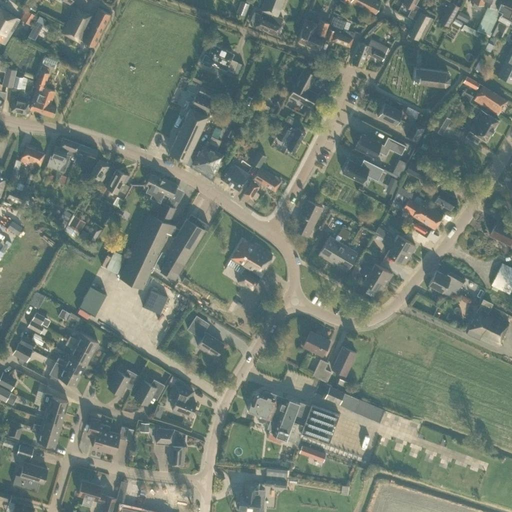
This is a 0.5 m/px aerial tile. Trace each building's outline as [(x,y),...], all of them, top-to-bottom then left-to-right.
[(246,11),(249,3),(241,0),(238,8),(246,11)] [(255,22),(253,26),(277,35),(283,18),(277,15),(282,0),(263,0),(260,9),(262,9),(260,14),(253,12),(249,20),(255,22)] [(380,2),(375,0),(349,0),(349,1),(374,13),(380,2)] [(407,15),(415,20),(420,11),(423,13),(425,10),(415,4),(416,0),(403,0),(402,3),(411,8),(407,15)] [(496,9),(499,1),(496,0),(470,0),(474,1),(472,7),(479,10),(482,3),(487,6),(477,30),(491,36),(498,17),(499,16),(502,11),(496,9)] [(502,11),(499,16),(498,17),(511,22),(511,15),(511,13),(511,4),(502,0),(500,0),(499,2),(499,1),(496,9),(502,11)] [(439,21),(448,26),(459,6),(450,1),(439,21)] [(0,7),(0,41),(4,44),(19,19),(0,7)] [(75,7),(61,33),(79,42),(80,40),(93,46),(110,14),(99,8),(94,17),(75,7)] [(31,25),(36,16),(26,9),(20,18),(31,25)] [(429,16),(423,13),(420,11),(415,20),(408,35),(417,40),(429,16)] [(27,36),(34,40),(45,19),(38,15),(27,36)] [(330,39),(331,40),(349,46),(354,33),(342,28),(345,21),(333,16),(325,37),(330,39)] [(297,41),(318,49),(328,23),(319,19),(317,23),(305,19),(297,41)] [(498,22),(495,28),(502,32),(505,25),(498,22)] [(475,33),(476,28),(463,24),(462,30),(475,33)] [(351,62),(361,66),(366,53),(381,60),(384,53),(387,47),(370,39),(367,45),(359,42),(351,62)] [(490,52),(493,44),(488,42),(484,49),(490,52)] [(232,71),(236,61),(230,59),(233,53),(212,44),(208,55),(204,53),(201,61),(203,62),(202,64),(210,67),(211,63),(225,70),(226,68),(232,71)] [(54,68),(58,59),(45,54),(41,63),(54,68)] [(477,62),(483,66),(486,61),(480,58),(477,62)] [(511,82),(511,65),(504,61),(496,76),(511,83),(511,82)] [(13,86),(16,75),(17,70),(6,67),(5,72),(2,84),(13,87),(13,86)] [(449,76),(445,72),(413,68),(413,72),(412,77),(411,82),(444,86),(448,83),(449,76)] [(29,109),(52,116),(56,106),(50,103),(54,90),(43,86),(48,72),(44,71),(39,69),(34,86),(36,87),(32,98),(29,109)] [(315,75),(303,69),(289,96),(308,106),(315,93),(307,89),(315,75)] [(23,77),(16,76),(13,86),(20,88),(23,77)] [(463,81),(476,88),(479,83),(466,76),(463,81)] [(214,90),(200,85),(197,92),(211,98),(214,90)] [(238,88),(232,85),(228,93),(235,96),(238,88)] [(474,100),(497,114),(506,100),(483,85),(474,100)] [(168,152),(186,160),(206,115),(205,115),(207,110),(208,110),(212,102),(195,95),(191,103),(196,105),(194,109),(189,107),(168,152)] [(11,110),(26,113),(29,100),(13,96),(11,110)] [(383,103),(377,116),(395,125),(401,112),(383,103)] [(417,117),(419,111),(407,106),(404,112),(417,117)] [(476,143),(480,137),(485,140),(498,120),(481,109),(468,130),(469,130),(465,136),(476,143)] [(432,128),(442,135),(451,119),(441,113),(432,128)] [(404,136),(417,142),(425,127),(412,121),(404,136)] [(289,129),(283,126),(276,138),(284,142),(282,144),(287,147),(286,148),(293,152),(304,132),(295,127),(294,129),(290,127),(289,129)] [(215,127),(210,136),(217,138),(221,129),(215,127)] [(361,134),(354,148),(374,158),(377,152),(385,156),(389,149),(401,155),(405,146),(387,137),(383,145),(381,144),(361,134)] [(192,163),(213,172),(222,154),(215,151),(220,140),(210,136),(205,146),(201,144),(192,163)] [(67,149),(66,153),(70,154),(70,155),(72,156),(72,157),(75,158),(74,161),(78,163),(82,154),(79,153),(79,152),(94,157),(97,150),(62,137),(59,146),(67,149)] [(70,155),(70,154),(66,153),(65,153),(66,149),(55,145),(51,155),(50,155),(46,165),(64,171),(70,155)] [(20,160),(38,168),(44,153),(26,146),(20,160)] [(250,162),(259,168),(266,157),(257,151),(250,162)] [(113,168),(99,159),(90,174),(98,179),(100,176),(103,178),(107,172),(109,174),(113,168)] [(349,159),(342,173),(362,183),(368,169),(349,159)] [(428,170),(410,161),(405,171),(423,180),(428,170)] [(227,166),(220,177),(238,190),(246,179),(245,178),(248,174),(230,162),(227,166)] [(16,180),(19,168),(13,167),(10,179),(16,180)] [(403,170),(396,167),(393,172),(400,175),(403,170)] [(128,175),(116,168),(105,187),(101,193),(106,196),(110,189),(116,193),(118,188),(124,192),(128,185),(124,183),(128,175)] [(280,180),(259,168),(251,182),(250,181),(243,193),(251,198),(260,182),(274,191),(280,180)] [(170,197),(176,184),(163,178),(162,179),(150,174),(145,184),(148,186),(146,191),(151,194),(150,197),(159,201),(160,201),(163,202),(156,217),(149,213),(119,277),(142,288),(153,265),(165,238),(169,234),(171,234),(174,226),(175,226),(168,222),(175,208),(172,206),(175,199),(170,197)] [(391,177),(389,184),(395,186),(398,180),(391,177)] [(438,187),(439,184),(434,181),(429,189),(438,194),(434,200),(449,208),(455,197),(438,187)] [(26,193),(29,185),(24,183),(21,191),(26,193)] [(11,187),(7,198),(20,204),(25,193),(11,187)] [(426,202),(422,199),(419,203),(414,201),(416,197),(409,192),(407,197),(408,198),(402,208),(412,215),(433,228),(442,214),(425,204),(426,202)] [(117,195),(113,202),(120,206),(124,199),(117,195)] [(307,200),(299,214),(315,222),(322,207),(307,200)] [(120,217),(124,211),(117,207),(114,214),(120,217)] [(67,220),(71,213),(66,210),(62,217),(67,220)] [(307,236),(315,222),(299,214),(292,229),(307,236)] [(79,231),(85,222),(75,216),(70,226),(79,231)] [(165,238),(153,265),(175,278),(204,229),(205,230),(208,225),(195,216),(190,223),(187,221),(188,219),(186,218),(179,229),(174,226),(171,234),(169,234),(165,238)] [(511,227),(496,220),(489,235),(509,244),(511,237),(511,227)] [(101,229),(95,225),(88,236),(95,241),(102,230),(101,229)] [(89,232),(83,229),(79,235),(85,238),(89,232)] [(345,229),(341,236),(345,239),(350,232),(345,229)] [(387,236),(385,239),(409,254),(414,245),(397,234),(393,240),(387,236)] [(317,254),(327,260),(338,241),(328,235),(317,254)] [(356,246),(360,248),(365,241),(361,238),(356,246)] [(237,282),(250,290),(272,255),(255,244),(253,247),(242,239),(226,264),(242,274),(237,282)] [(409,254),(385,239),(382,243),(389,247),(385,253),(403,264),(409,254)] [(348,247),(338,241),(327,260),(336,266),(348,247)] [(348,247),(336,266),(346,271),(357,252),(348,247)] [(106,267),(117,272),(125,255),(114,250),(106,267)] [(364,264),(362,268),(386,283),(391,273),(374,263),(370,268),(364,264)] [(511,268),(501,263),(491,285),(509,293),(511,286),(511,268)] [(359,272),(362,268),(355,264),(350,273),(356,277),(359,272)] [(386,283),(362,268),(359,272),(366,276),(362,281),(380,292),(386,283)] [(436,270),(428,284),(448,295),(451,290),(456,293),(463,279),(448,271),(445,275),(436,270)] [(143,306),(159,313),(167,297),(150,289),(143,306)] [(466,333),(478,339),(478,338),(497,347),(508,322),(487,312),(491,303),(482,299),(478,307),(466,333)] [(60,316),(67,319),(71,313),(64,309),(60,316)] [(32,319),(41,324),(45,316),(36,312),(32,319)] [(197,345),(214,357),(223,343),(204,331),(208,324),(196,315),(187,329),(201,338),(197,345)] [(27,326),(40,333),(44,326),(31,319),(27,326)] [(329,340),(309,330),(302,346),(322,355),(329,340)] [(69,336),(67,340),(91,353),(98,342),(81,333),(77,340),(69,336)] [(31,348),(34,343),(22,337),(19,342),(31,348)] [(86,364),(91,353),(67,340),(65,344),(72,348),(69,355),(86,364)] [(12,354),(26,361),(33,349),(19,342),(12,354)] [(355,352),(342,346),(331,369),(345,375),(355,352)] [(58,357),(55,362),(80,375),(86,364),(69,355),(65,361),(58,357)] [(312,374),(320,378),(324,369),(327,362),(320,359),(312,374)] [(80,375),(55,362),(49,373),(58,378),(59,377),(74,385),(80,375)] [(108,387),(119,393),(126,382),(131,385),(137,374),(127,369),(124,374),(117,370),(108,387)] [(331,372),(324,369),(320,378),(326,381),(331,372)] [(3,371),(0,376),(0,385),(10,391),(17,379),(3,371)] [(346,390),(349,382),(339,378),(336,386),(346,390)] [(134,397),(146,403),(152,392),(158,395),(164,384),(153,379),(150,384),(143,380),(134,397)] [(179,414),(181,410),(191,414),(195,402),(191,400),(194,390),(193,389),(176,382),(170,398),(175,400),(171,411),(179,414)] [(0,397),(5,401),(10,391),(0,385),(0,397)] [(324,397),(348,407),(352,397),(329,386),(324,397)] [(327,443),(338,414),(310,404),(310,405),(299,401),(298,402),(285,398),(265,390),(262,391),(261,394),(258,393),(255,394),(252,403),(251,403),(247,412),(257,415),(257,417),(258,419),(259,419),(258,420),(262,422),(263,421),(264,421),(266,420),(266,419),(267,419),(268,419),(270,420),(268,428),(270,429),(269,432),(272,433),(271,434),(285,439),(289,428),(327,443)] [(44,391),(39,405),(64,412),(68,401),(52,396),(53,394),(44,391)] [(358,398),(353,410),(379,422),(384,409),(358,398)] [(46,411),(43,418),(61,423),(64,412),(39,405),(38,408),(46,411)] [(92,447),(103,450),(108,431),(109,426),(99,423),(100,420),(91,417),(87,433),(95,435),(92,447)] [(34,423),(32,427),(57,435),(61,423),(43,418),(41,425),(34,423)] [(148,431),(149,423),(141,422),(140,431),(148,431)] [(19,431),(15,430),(17,424),(12,423),(9,435),(17,437),(19,431)] [(108,431),(103,450),(114,453),(118,437),(125,439),(128,427),(121,425),(119,434),(108,431)] [(54,446),(57,435),(32,427),(31,430),(39,433),(37,440),(54,446)] [(156,428),(155,442),(171,443),(171,441),(172,441),(173,429),(156,428)] [(368,458),(380,462),(386,444),(374,440),(368,458)] [(17,454),(31,458),(34,448),(20,444),(17,454)] [(170,445),(168,462),(182,463),(184,446),(170,445)] [(302,445),(299,453),(323,461),(326,454),(302,445)] [(19,475),(43,483),(47,469),(24,462),(19,475)] [(93,498),(102,501),(104,495),(99,493),(101,486),(82,480),(78,494),(83,496),(81,503),(90,506),(93,498)] [(257,496),(258,483),(244,481),(243,494),(239,494),(238,501),(237,502),(236,504),(236,506),(238,508),(238,509),(251,510),(251,511),(263,511),(263,510),(263,508),(261,505),(258,504),(259,496),(257,496)] [(125,491),(119,489),(115,503),(122,505),(125,491)] [(0,498),(9,501),(11,494),(0,491),(0,498)] [(100,511),(111,511),(116,497),(106,495),(100,511)] [(32,511),(33,508),(15,502),(11,511),(32,511)]
